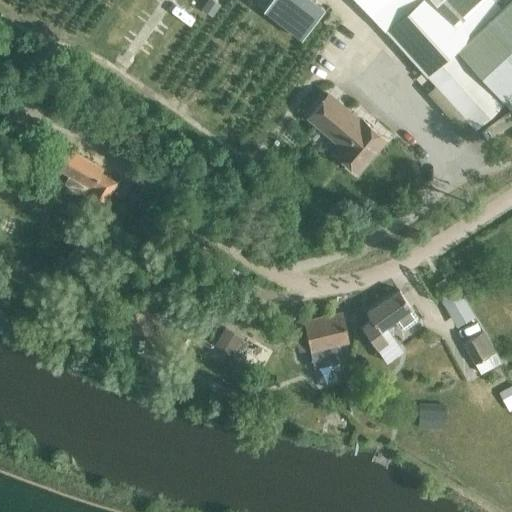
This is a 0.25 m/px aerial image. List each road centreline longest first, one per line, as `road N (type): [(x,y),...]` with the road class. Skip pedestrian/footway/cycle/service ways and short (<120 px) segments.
road 1 (tertiary): [(269,266),(97,146),(0,104)]
road 2 (unclassified): [(269,266),(346,250),(459,174),(511,154)]
road 3 (tertiary): [(511,196),(398,262),(346,282),(316,284),(269,266)]
road 4 (unknown): [(346,46),(459,174)]
